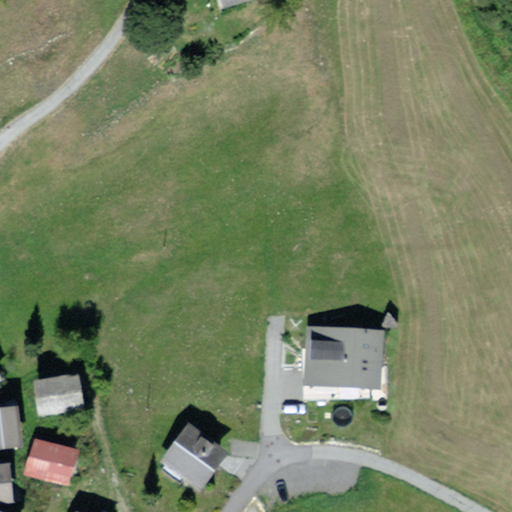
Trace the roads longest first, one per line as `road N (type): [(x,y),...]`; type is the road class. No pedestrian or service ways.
road 1 (residential): [(476,511),(406,473),(325,452),(271,463),(228,511)]
road 2 (residential): [(0,140),(97,62),(137,0)]
